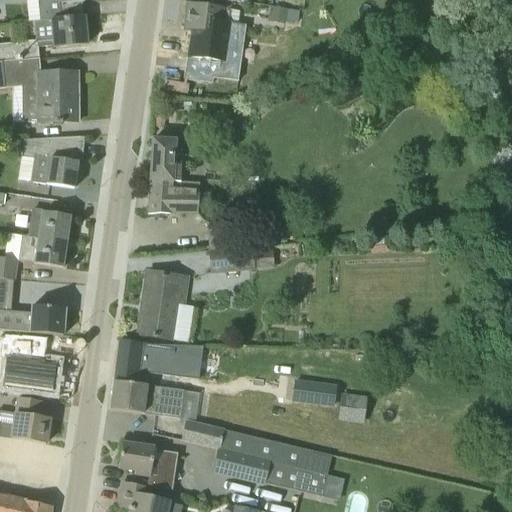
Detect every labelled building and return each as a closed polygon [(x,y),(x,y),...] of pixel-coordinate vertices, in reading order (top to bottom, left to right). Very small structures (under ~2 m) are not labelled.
[(36,0),(39,23),(47,22),(83,18),(82,3),(84,3),(83,0),(36,0)] [(184,30),(211,34),(209,44),(227,47),(236,44),(239,29),(223,27),(225,11),(187,5),(184,30)] [(269,18),(285,20),(286,10),(270,8),(269,18)] [(47,22),(39,23),(35,24),(37,41),(0,45),(1,58),(16,57),(17,59),(20,60),(21,64),(39,62),(37,49),(53,47),(53,51),(86,46),(83,18),(47,22)] [(13,124),(27,124),(55,124),(55,126),(61,126),(61,123),(78,123),(77,74),(40,74),(39,62),(21,64),(20,60),(17,59),(16,57),(1,58),(0,45),(0,90),(13,89),(13,124)] [(286,46),(264,50),(266,58),(288,53),(286,46)] [(23,141),(23,142),(22,152),(21,158),(37,160),(33,184),(74,190),(77,164),(81,164),(84,138),(23,141)] [(175,167),(176,142),(152,141),(148,215),(197,218),(200,194),(180,192),(183,167),(175,167)] [(22,152),(23,142),(16,142),(15,151),(22,152)] [(27,238),(38,239),(66,243),(70,217),(31,212),(27,238)] [(465,242),(498,239),(496,225),(464,229),(465,242)] [(275,246),(286,245),(285,228),(273,229),(275,246)] [(251,248),(260,247),(258,230),(247,232),(248,248),(251,248)] [(38,239),(27,238),(21,237),(17,262),(34,265),(62,269),(66,243),(38,239)] [(387,253),(385,238),(369,240),(371,255),(387,253)] [(248,248),(208,252),(210,274),(254,270),(251,248),(248,248)] [(0,280),(13,282),(17,261),(0,258),(0,280)] [(138,336),(174,341),(179,308),(185,308),(189,279),(147,273),(138,336)] [(65,310),(31,308),(30,319),(0,316),(0,332),(63,337),(65,310)] [(0,338),(0,386),(53,393),(57,366),(45,364),(48,338),(20,335),(20,341),(0,338)] [(119,341),(113,383),(137,387),(137,386),(140,360),(152,362),(152,365),(169,366),(171,348),(155,346),(119,341)] [(233,399),(270,400),(271,382),(234,380),(233,399)] [(137,387),(113,383),(110,411),(160,418),(161,416),(179,420),(183,392),(137,386),(137,387)] [(18,400),(16,415),(0,412),(0,438),(45,446),(47,433),(49,431),(50,426),(49,423),(49,420),(39,419),(42,403),(18,400)] [(180,441),(218,449),(219,450),(224,430),(185,421),(180,441)] [(118,470),(135,472),(135,475),(167,479),(170,452),(122,444),(118,470)] [(219,450),(218,449),(211,474),(264,487),(266,478),(294,485),(298,468),(219,450)] [(122,485),(117,507),(117,509),(130,511),(180,511),(182,507),(167,504),(168,502),(147,498),(148,491),(122,485)] [(0,511),(51,511),(52,509),(0,496),(0,511)]
